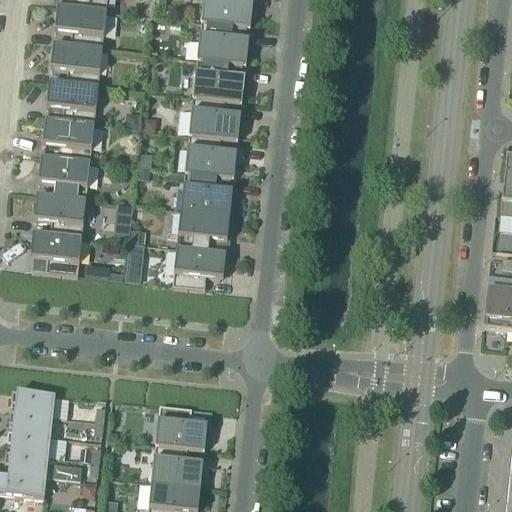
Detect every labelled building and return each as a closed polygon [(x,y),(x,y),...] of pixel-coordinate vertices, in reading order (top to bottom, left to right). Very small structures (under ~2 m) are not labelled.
[(75,2),(73,14),(73,15),(105,18),(107,0),(57,0),(58,0),(75,2)] [(203,0),(200,29),(232,32),(232,33),(249,35),(252,9),(235,7),(235,0),(203,0)] [(71,40),(69,52),(101,56),(105,18),(73,15),(73,14),(56,12),(53,38),(71,40)] [(200,29),(196,67),(228,70),(228,71),(245,73),(248,47),(231,45),(232,33),(232,32),(200,29)] [(67,77),(65,90),(97,94),(101,56),(69,52),(52,50),(50,76),(67,77)] [(196,67),(192,104),(224,108),(241,110),(244,85),(227,83),(228,71),(228,70),(196,67)] [(49,114),(47,126),(61,127),(61,128),(93,131),(97,94),(65,90),(48,88),(45,113),(49,114)] [(192,104),(188,142),(220,146),(237,148),(240,123),(222,121),(224,108),(192,104)] [(58,153),(57,165),(57,166),(89,169),(93,131),(61,128),(61,127),(47,126),(44,126),(41,151),(58,153)] [(188,142),(184,180),(216,183),(216,184),(230,185),(233,186),(236,160),(218,158),(220,146),(188,142)] [(511,162),(505,162),(499,222),(511,223),(511,162)] [(54,191),(53,203),(53,204),(85,207),(89,169),(57,166),(57,165),(40,163),(37,189),(54,191)] [(184,180),(180,217),(229,223),(231,198),(228,198),(230,185),(216,184),(216,183),(184,180)] [(50,228),(49,241),(81,245),(85,207),(53,204),(53,203),(36,201),(33,227),(50,228)] [(131,245),(133,209),(116,208),(114,244),(131,245)] [(180,217),(176,255),(208,258),(209,246),(226,248),(229,223),(180,217)] [(49,241),(32,239),(29,264),(32,265),(31,279),(77,283),(81,245),(49,241)] [(142,287),(144,249),(129,249),(127,286),(142,287)] [(208,258),(176,255),(171,294),(203,297),(205,283),(222,285),(225,260),(208,258)] [(511,265),(502,264),(501,266),(500,275),(511,277),(511,276),(511,265)] [(85,271),(84,283),(108,286),(109,274),(85,271)] [(488,291),(511,292),(511,283),(511,280),(489,280),(488,291)] [(484,336),(505,338),(510,298),(489,296),(484,336)] [(9,418),(9,419),(52,424),(54,403),(11,398),(10,409),(15,410),(14,418),(9,418)] [(158,414),(154,452),(186,455),(186,456),(203,458),(206,432),(189,431),(190,417),(158,414)] [(96,415),(94,428),(103,429),(104,415),(96,415)] [(7,439),(50,444),(52,424),(9,419),(8,430),(13,430),(12,439),(7,439)] [(103,429),(94,428),(93,442),(101,443),(103,429)] [(116,447),(116,442),(114,439),(108,438),(107,446),(116,447)] [(5,459),(5,460),(47,464),(50,444),(7,439),(6,450),(10,450),(10,459),(5,459)] [(154,452),(150,490),(199,495),(202,470),(185,468),(186,456),(186,455),(154,452)] [(91,455),(90,469),(98,470),(100,456),(91,455)] [(8,471),(7,481),(45,484),(47,464),(5,460),(4,470),(8,471)] [(98,470),(90,469),(88,483),(97,484),(98,470)] [(7,485),(0,483),(0,499),(43,504),(45,484),(7,481),(7,485)] [(150,490),(147,511),(197,511),(199,495),(150,490)]
